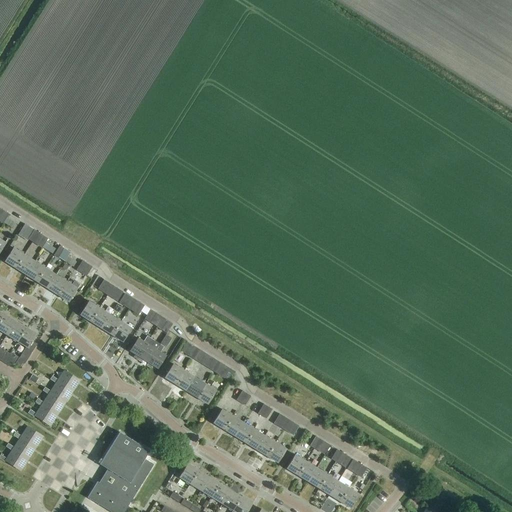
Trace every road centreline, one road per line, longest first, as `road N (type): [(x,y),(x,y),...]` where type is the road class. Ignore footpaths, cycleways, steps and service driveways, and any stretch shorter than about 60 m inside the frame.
road 1 (residential): [(0,202),(178,321),(193,341),(239,368),(255,393),(399,485)]
road 2 (residential): [(117,383),(306,511)]
road 3 (residential): [(0,285),(59,322),(117,383)]
road 4 (residential): [(25,505),(117,383)]
